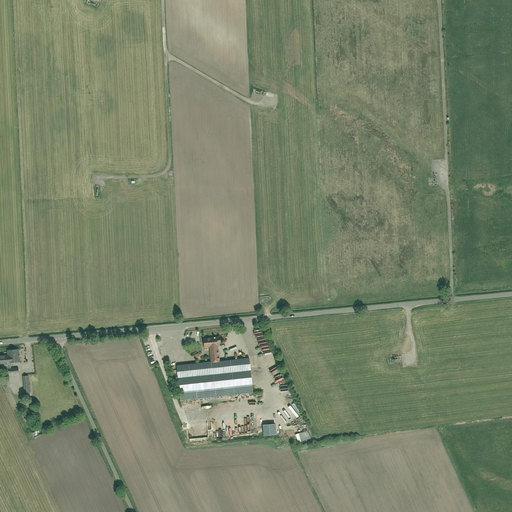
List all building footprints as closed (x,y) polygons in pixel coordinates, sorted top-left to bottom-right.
[(208,350),(209,364),(218,363),(217,345),(220,345),(220,339),(202,340),(202,350),(208,350)] [(160,354),(169,347),(167,345),(158,352),(160,354)] [(19,362),(18,348),(5,348),(6,356),(3,356),(2,353),(0,353),(0,364),(4,364),(6,383),(19,382),(17,366),(10,367),(10,362),(19,362)] [(218,363),(209,364),(175,368),(178,395),(178,403),(252,396),(248,360),(218,363)] [(299,414),(294,403),(291,405),(290,403),(288,404),(294,416),(299,414)] [(33,421),(39,419),(36,412),(30,414),(33,421)] [(274,424),(261,425),(261,435),(275,435),(274,424)] [(295,434),(297,442),(309,438),(307,430),(295,434)]
